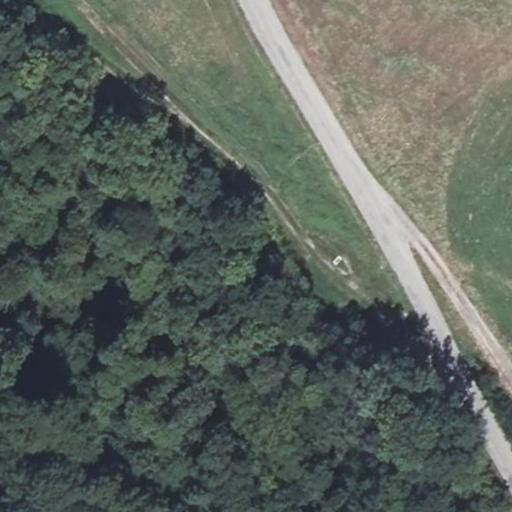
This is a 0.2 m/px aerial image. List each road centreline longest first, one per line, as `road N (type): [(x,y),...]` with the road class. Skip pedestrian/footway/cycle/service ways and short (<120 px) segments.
road 1 (unclassified): [(511,464),(249,0)]
road 2 (track): [(353,174),(435,261),(511,382)]
